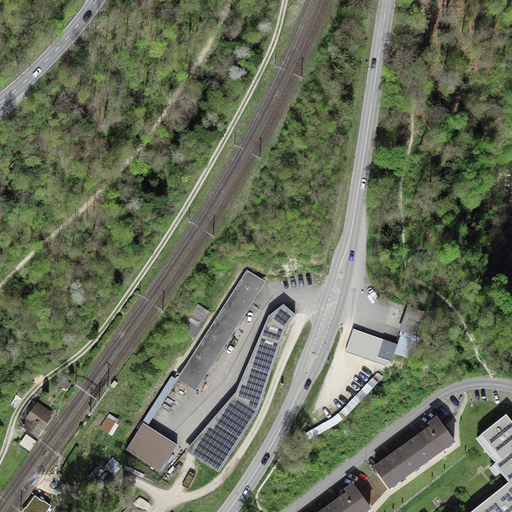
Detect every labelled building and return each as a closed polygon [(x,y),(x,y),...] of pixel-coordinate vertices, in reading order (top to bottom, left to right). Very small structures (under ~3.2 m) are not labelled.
[(247,271),(247,270),(177,379),(196,392),(262,287),(249,276),(246,274),(247,271)] [(295,315),(283,305),(269,317),(236,393),(186,451),(219,473),(258,413),(286,327),(295,315)] [(424,312),(409,307),(401,329),(419,336),(425,319),(422,318),(424,312)] [(384,340),(355,330),(350,342),(380,352),(378,357),(390,361),(395,347),(384,343),(384,340)] [(407,345),(399,342),(394,354),(411,360),(416,348),(407,345)] [(48,418),(51,414),(38,404),(22,426),(36,436),(50,418),(48,418)] [(501,460),(511,451),(511,423),(506,416),(482,435),(501,460)] [(114,423),(107,419),(101,428),(108,433),(114,423)] [(407,445),(421,465),(454,442),(438,419),(430,424),(432,427),(407,445)] [(148,428),(143,424),(126,451),(160,473),(178,447),(148,428)] [(421,465),(407,445),(375,468),(389,488),(421,465)] [(511,451),(501,460),(495,465),(509,483),(511,486),(511,451)] [(511,511),(511,486),(509,483),(485,502),(492,511),(511,511)] [(322,511),(363,511),(369,508),(354,486),(346,491),(348,494),(322,511)] [(46,511),(50,507),(35,496),(32,500),(31,500),(28,505),(23,511),(46,511)] [(492,511),(485,502),(472,511),(492,511)]
